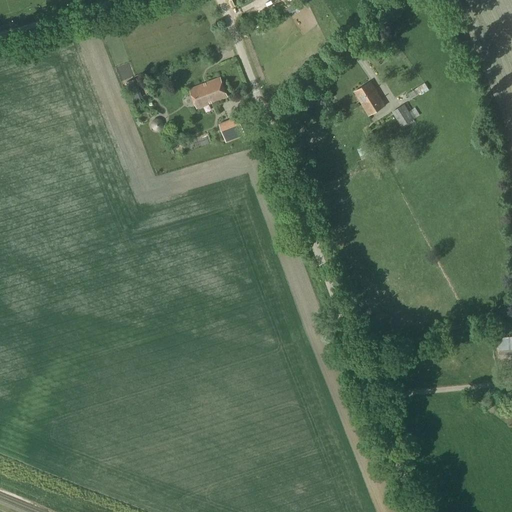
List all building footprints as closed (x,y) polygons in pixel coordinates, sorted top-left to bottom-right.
[(290,16),(299,12),(295,3),(286,8),(290,16)] [(197,109),(228,97),(220,78),(189,89),(197,109)] [(132,80),(126,82),(133,101),(139,99),(132,80)] [(369,116),(385,105),(371,82),(354,92),(369,116)] [(421,95),(429,90),(424,83),(407,94),(410,98),(416,95),(420,93),(421,95)] [(409,112),(404,104),(392,112),(401,127),(419,116),(415,108),(409,112)] [(226,143),(244,136),(237,117),(218,124),(226,143)] [(156,121),(156,130),(165,130),(165,121),(156,121)] [(370,146),(369,144),(357,150),(361,160),(373,154),(377,152),(374,144),(370,146)] [(499,355),(511,354),(511,337),(498,338),(499,355)]
